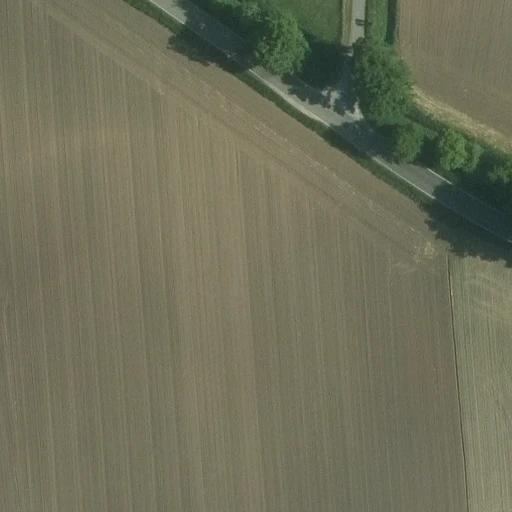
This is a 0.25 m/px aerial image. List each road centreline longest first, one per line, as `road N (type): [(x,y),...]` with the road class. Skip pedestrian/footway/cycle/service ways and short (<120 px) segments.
road 1 (unclassified): [(350,123),(168,0)]
road 2 (unclassified): [(511,227),(451,196),(350,123)]
road 3 (unclassified): [(356,0),(350,123)]
